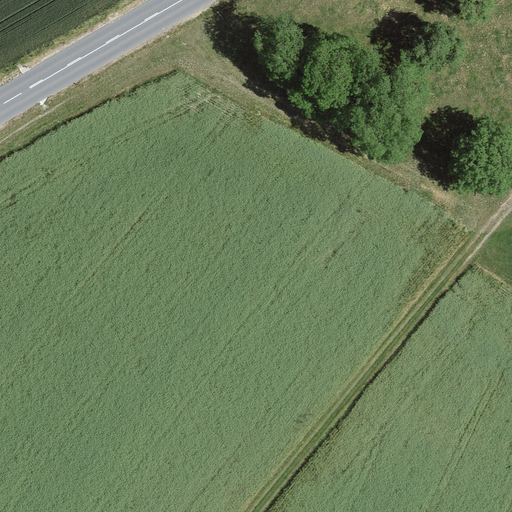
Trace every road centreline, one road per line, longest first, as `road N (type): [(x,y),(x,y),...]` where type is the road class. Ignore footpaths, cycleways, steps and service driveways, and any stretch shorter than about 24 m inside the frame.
road 1 (track): [(511,199),(256,511)]
road 2 (tertiary): [(0,105),(182,0)]
